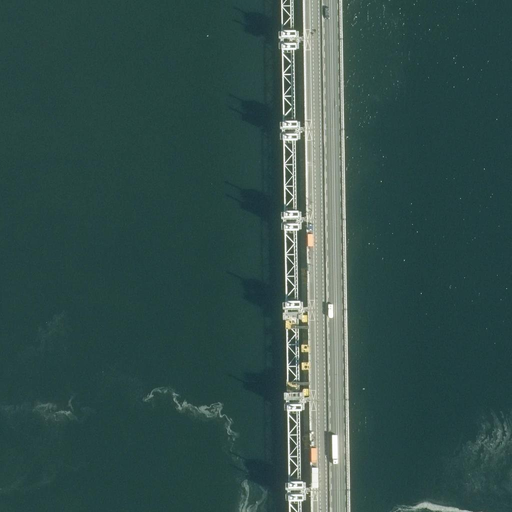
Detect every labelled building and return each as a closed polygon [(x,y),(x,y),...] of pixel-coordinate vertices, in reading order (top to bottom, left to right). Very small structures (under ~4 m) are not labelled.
[(296,30),(282,31),(282,32),(280,32),(280,49),(282,49),(283,50),(297,49),(299,48),(299,31),(296,31),(296,30)] [(298,121),(284,121),(284,122),(281,122),(281,139),(284,139),(284,140),(298,140),(298,139),(301,139),(300,121),(298,121)] [(299,210),(285,211),(285,212),(282,212),(283,229),(285,229),(285,230),(299,230),(299,229),(302,229),(302,211),(299,211),(299,210)] [(300,300),(286,300),(286,302),(284,302),(284,319),(287,319),(287,320),(301,319),(301,318),(303,318),(303,301),(300,301),(300,300)] [(302,391),(288,391),(288,392),(285,392),(285,409),(288,409),(288,410),(302,410),(302,409),(305,409),(305,391),(302,391)] [(303,481),(289,481),(289,482),(287,482),(287,499),(290,499),(290,500),(304,500),(304,499),(306,499),(306,481),(303,481)]
